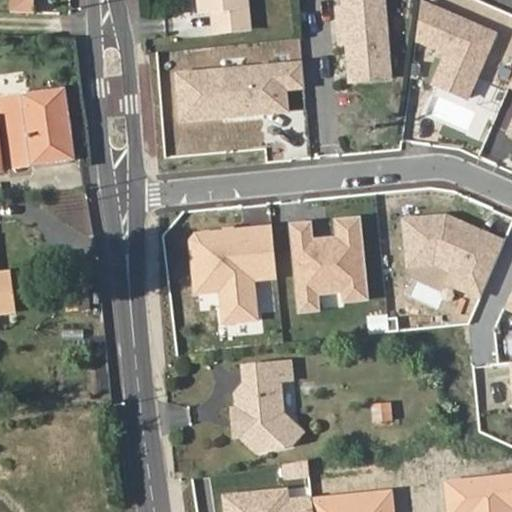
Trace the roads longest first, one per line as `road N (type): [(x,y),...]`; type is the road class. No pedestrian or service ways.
road 1 (residential): [(511,186),(465,166),(427,162),(139,192)]
road 2 (secondary): [(96,0),(96,87),(136,345)]
road 3 (secondary): [(139,192),(136,106),(118,0)]
road 4 (secondary): [(136,345),(158,511)]
road 5 (secondary): [(136,345),(139,192)]
